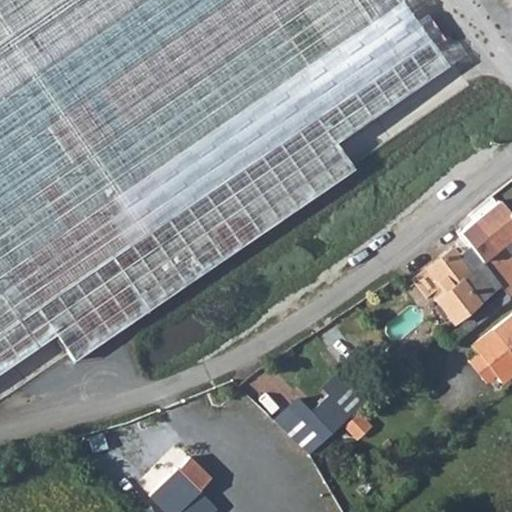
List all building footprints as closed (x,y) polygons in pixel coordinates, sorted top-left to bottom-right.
[(0,0),(0,366),(21,353),(129,278),(146,300),(344,164),(324,135),(430,61),(388,0),(0,0)] [(511,195),(506,189),(496,196),(501,201),(511,213),(511,195)] [(482,259),(501,246),(511,237),(511,213),(501,201),(461,233),(482,259)] [(511,237),(501,246),(507,254),(511,249),(511,237)] [(452,321),(502,285),(482,259),(469,270),(452,248),(428,267),(444,290),(435,297),(452,321)] [(511,314),(480,340),(510,377),(511,374),(511,314)] [(502,382),(510,377),(480,340),(479,338),(471,345),(478,353),(495,374),(502,382)] [(488,381),(495,374),(478,353),(470,360),(488,381)] [(273,418),(312,452),(373,398),(351,378),(337,391),(332,386),(311,407),(296,395),(273,418)] [(346,424),(359,439),(375,425),(362,410),(346,424)] [(185,509),(216,477),(191,453),(160,485),(185,509)]
